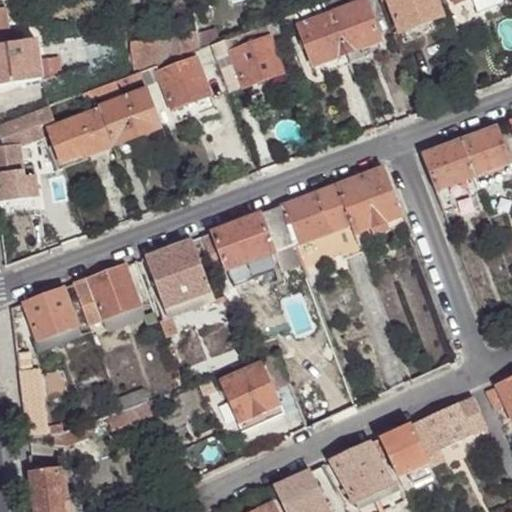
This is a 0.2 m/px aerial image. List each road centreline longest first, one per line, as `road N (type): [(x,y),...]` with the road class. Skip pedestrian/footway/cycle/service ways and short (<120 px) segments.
road 1 (residential): [(0,292),(389,146)]
road 2 (residential): [(190,505),(471,378)]
road 3 (residential): [(389,146),(471,378)]
road 4 (residential): [(389,146),(511,101)]
